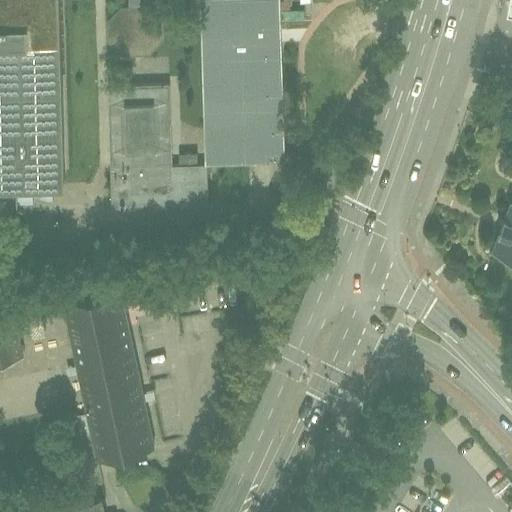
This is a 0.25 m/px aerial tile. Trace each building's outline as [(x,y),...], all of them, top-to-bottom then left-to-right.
[(210,206),(209,161),(281,160),(278,0),(0,0),(0,173),(61,172),(59,3),(197,0),(200,152),(176,152),(175,83),(110,84),(113,208),(210,206)] [(511,199),(506,197),(487,243),(511,252),(511,199)] [(70,294),(102,454),(159,442),(127,283),(70,294)] [(0,309),(11,308),(8,285),(0,286),(0,309)] [(0,312),(0,360),(22,357),(15,310),(0,312)] [(97,480),(37,491),(40,511),(124,511),(124,506),(115,503),(101,505),(97,480)]
